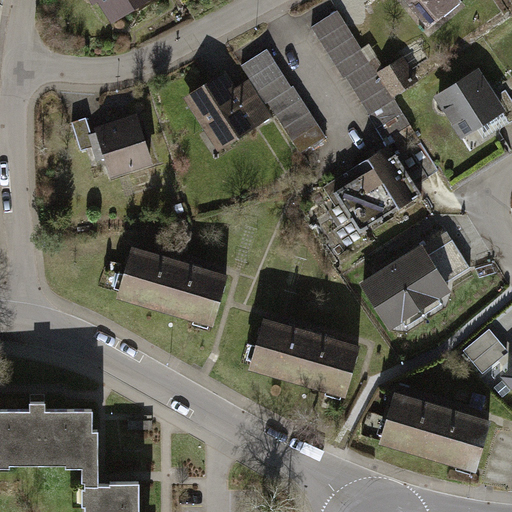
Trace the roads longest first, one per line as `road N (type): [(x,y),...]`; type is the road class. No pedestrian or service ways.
road 1 (residential): [(347,509),(318,475),(36,325)]
road 2 (residential): [(284,0),(149,67),(15,70)]
road 3 (residential): [(36,325),(15,70)]
